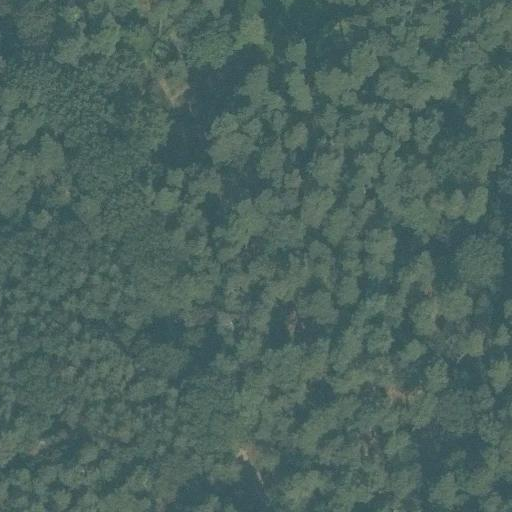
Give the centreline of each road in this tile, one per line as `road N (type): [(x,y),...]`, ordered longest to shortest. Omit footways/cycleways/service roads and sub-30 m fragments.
road 1 (track): [(276,511),(233,448),(0,17)]
road 2 (track): [(14,511),(34,219),(50,110)]
